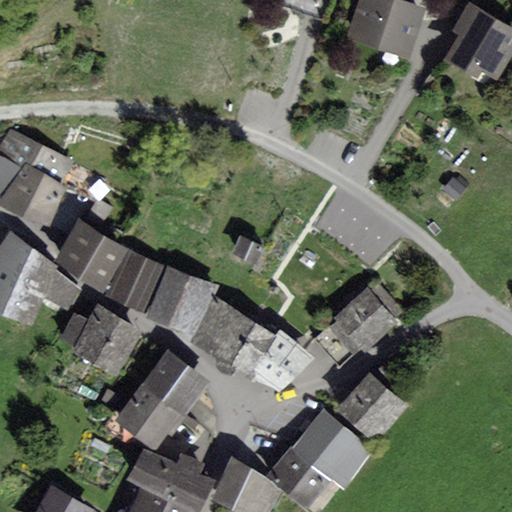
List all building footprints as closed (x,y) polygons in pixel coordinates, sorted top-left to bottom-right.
[(430,3),(418,0),(363,0),(353,35),(415,54),(430,3)] [(511,58),(511,22),(473,0),(456,29),(463,33),(449,58),(497,85),(511,58)] [(0,192),(2,194),(0,197),(0,202),(49,225),(67,185),(63,183),(75,160),(12,128),(0,151),(0,192)] [(463,187),(454,178),(445,187),(454,196),(463,187)] [(97,197),(83,218),(98,228),(113,206),(97,197)] [(83,218),(79,216),(56,258),(103,290),(130,247),(98,228),(83,218)] [(33,245),(10,228),(0,243),(0,309),(32,324),(45,295),(69,310),(83,290),(56,267),(58,264),(33,245)] [(236,249),(256,258),(262,244),(243,236),(236,249)] [(167,264),(130,247),(106,295),(146,312),(167,264)] [(220,283),(167,264),(148,314),(194,334),(215,294),(220,283)] [(404,311),(378,285),(373,290),(369,286),(334,318),(337,322),(360,346),(368,354),(402,322),(398,317),(404,311)] [(276,332),(215,294),(194,334),(191,340),(277,394),(316,354),(281,326),(276,332)] [(158,330),(100,301),(93,316),(76,307),(59,340),(124,374),(142,338),(152,343),(158,330)] [(360,346),(337,322),(316,342),(338,366),(360,346)] [(209,379),(168,348),(115,418),(156,449),(209,379)] [(409,403),(370,370),(336,407),(369,437),(384,433),(409,403)] [(363,440),(325,408),(266,474),(308,508),(332,479),(345,488),(370,452),(363,440)] [(178,460),(144,445),(128,477),(140,484),(127,511),(198,511),(216,477),(200,471),(205,461),(182,450),(178,460)] [(266,474),(231,453),(212,497),(239,511),(270,511),(283,490),(266,474)] [(100,511),(101,511),(51,482),(33,511),(100,511)]
